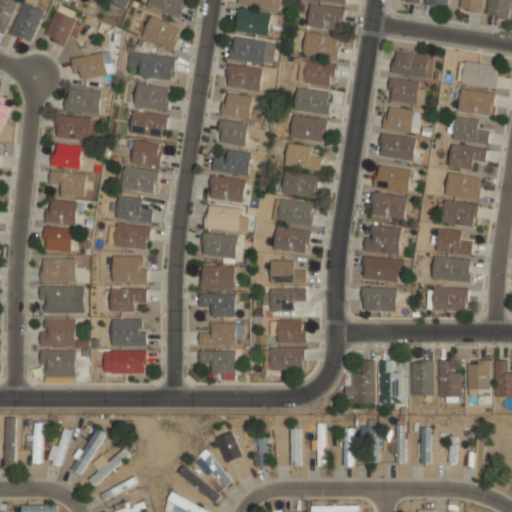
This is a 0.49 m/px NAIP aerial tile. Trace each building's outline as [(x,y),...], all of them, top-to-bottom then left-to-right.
[(0,0),(0,32),(5,34),(17,0),(0,0)] [(125,10),(128,0),(104,0),(104,2),(125,10)] [(149,0),(147,5),(178,18),(185,0),(149,0)] [(277,10),(278,0),(238,0),(238,3),(277,10)] [(460,0),(459,9),(481,12),(482,0),(460,0)] [(510,0),(489,0),(489,15),(510,15),(510,0)] [(30,43),(43,10),(23,2),(10,35),(30,43)] [(307,24),(341,30),(345,8),(311,2),(307,24)] [(43,37),(64,45),(75,17),(55,9),(43,37)] [(271,13),(238,10),(235,32),(268,35),(271,13)] [(174,50),(182,29),(150,16),(141,37),(174,50)] [(337,58),(340,35),(306,30),(303,52),(337,58)] [(272,65),(275,43),(233,38),(230,60),(272,65)] [(75,79),(114,73),(110,50),(71,56),(75,79)] [(434,55),(395,50),(392,73),(431,78),(434,55)] [(175,58),(130,52),(129,63),(139,64),(138,76),(172,80),(175,58)] [(297,79),(332,86),(336,64),(301,57),(297,79)] [(457,82),(495,89),(499,67),(461,60),(457,82)] [(225,86),(260,91),(263,69),(228,64),(225,86)] [(423,104),(426,83),(390,78),(387,99),(423,104)] [(168,109),(170,87),(136,83),(134,106),(168,109)] [(294,109),(327,115),(331,91),(298,86),(294,109)] [(66,111),(99,112),(101,90),(67,88),(66,111)] [(459,113),(494,114),(494,92),(460,90),(459,113)] [(258,118),(259,95),(223,93),(222,117),(258,118)] [(0,136),(12,99),(0,95),(0,136)] [(419,111),(387,105),(383,126),(415,133),(419,111)] [(163,138),(167,116),(133,110),(129,131),(163,138)] [(54,136),(98,141),(100,118),(57,114),(54,136)] [(324,142),(328,119),(293,114),(290,137),(324,142)] [(488,144),(490,131),(479,130),(480,119),(451,116),(448,139),(488,144)] [(216,140),(244,146),(248,124),(220,119),(216,140)] [(378,154),(412,161),(417,139),(383,131),(378,154)] [(158,166),(162,143),(134,138),(130,161),(158,166)] [(81,166),(82,144),(53,143),(52,165),(81,166)] [(284,165),(320,170),(322,157),(310,155),(312,147),(288,143),(284,165)] [(485,162),(487,149),(451,143),(448,166),(472,170),(474,160),(485,162)] [(213,158),(213,173),(249,173),(249,151),(225,151),(225,158),(213,158)] [(408,192),(411,169),(378,164),(375,187),(408,192)] [(154,193),(158,171),(121,165),(118,187),(154,193)] [(49,181),(59,182),(58,194),(89,197),(91,173),(50,169),(49,181)] [(319,175),(284,170),(281,193),(315,198),(319,175)] [(444,192),(477,201),(483,179),(450,170),(444,192)] [(242,202),(245,181),(213,175),(209,196),(242,202)] [(412,198),(373,193),(370,215),(409,220),(412,198)] [(152,210),(142,209),(143,198),(117,195),(115,217),(151,222),(152,210)] [(275,220),(311,226),(314,204),(279,198),(275,220)] [(77,201),(47,199),(46,222),(75,223),(77,201)] [(440,221),(474,227),(478,205),(444,200),(440,221)] [(247,209),(207,204),(204,227),(244,232),(247,209)] [(150,226),(110,223),(109,245),(148,247),(150,226)] [(307,254),(311,232),(277,225),(273,248),(307,254)] [(402,228),(367,225),(365,252),(400,254),(402,228)] [(72,228),(43,228),(43,250),(72,250),(72,228)] [(435,251),(471,256),(473,242),(462,240),(463,231),(438,228),(435,251)] [(237,233),(203,233),(203,257),(237,257),(237,233)] [(146,256),(112,256),(112,282),(146,282),(146,256)] [(432,278),(469,282),(472,260),(434,256),(432,278)] [(77,257),(41,257),(41,282),(85,282),(85,267),(77,267),(77,257)] [(398,258),(363,258),(363,281),(398,281),(398,258)] [(294,270),(294,260),(270,260),(270,284),(307,284),(307,270),(294,270)] [(201,289),(234,289),(234,267),(201,267),(201,289)] [(74,286),(40,286),(40,314),(74,314),(74,286)] [(467,310),(468,288),(429,287),(428,310),(467,310)] [(136,311),(136,303),(146,303),(146,288),(110,288),(110,311),(136,311)] [(397,288),(362,288),(362,310),(397,311),(397,288)] [(294,311),(294,301),(306,301),(306,289),(268,289),(268,311),(294,311)] [(235,294),(199,294),(199,307),(210,307),(210,318),(235,318),(235,294)] [(111,346),(145,346),(145,319),(111,319),(111,346)] [(74,320),(41,320),(41,347),(74,347),(74,320)] [(305,320),(277,320),(277,343),(305,343),(305,320)] [(210,324),(210,333),(200,333),(200,345),(238,345),(238,324),(210,324)] [(304,347),(266,347),(266,369),(304,369),(304,347)] [(210,373),(235,373),(235,350),(200,350),(200,361),(210,361),(210,373)] [(74,377),(74,352),(41,352),(41,377),(74,377)] [(145,373),(145,352),(111,352),(111,373),(145,373)] [(468,389),(490,389),(490,359),(468,359),(468,389)] [(511,374),(510,374),(510,359),(495,359),(495,396),(511,396),(511,374)] [(353,397),(375,397),(375,360),(362,360),(362,372),(353,372),(353,397)] [(380,404),(402,404),(402,372),(392,372),(392,360),(380,360),(380,404)] [(462,370),(451,370),(451,360),(439,360),(439,397),(462,397),(462,370)] [(434,362),(412,362),(412,395),(434,395),(434,362)] [(15,465),(15,417),(6,417),(6,465),(15,465)] [(27,433),(27,449),(33,449),(33,462),(43,462),(43,420),(35,420),(35,433),(27,433)] [(360,436),(376,436),(377,426),(361,425),(360,436)] [(406,425),(394,425),(394,463),(406,463),(406,425)] [(216,433),(238,476),(250,469),(228,426),(216,433)] [(291,463),(301,463),(301,427),(291,427),(291,463)] [(344,466),(355,466),(355,427),(344,427),(344,466)] [(431,463),(431,427),(420,427),(420,463),(431,463)] [(70,469),(80,475),(105,434),(96,428),(70,469)] [(318,464),(327,464),(327,428),(318,428),(318,464)] [(48,461),(62,464),(69,430),(63,429),(60,445),(52,444),(48,461)] [(468,466),(484,466),(484,434),(477,434),(477,451),(468,451),(468,466)] [(449,461),(457,462),(457,436),(450,435),(449,461)] [(258,466),(269,466),(267,436),(256,437),(258,466)] [(130,454),(124,447),(89,480),(95,486),(130,454)] [(198,455),(224,487),(232,480),(206,448),(198,455)] [(179,472),(214,503),(220,496),(185,464),(179,472)] [(137,485),(134,475),(99,487),(102,497),(137,485)] [(167,501),(190,511),(213,511),(214,511),(172,491),(167,501)] [(107,511),(134,511),(146,507),(142,496),(107,511)]
